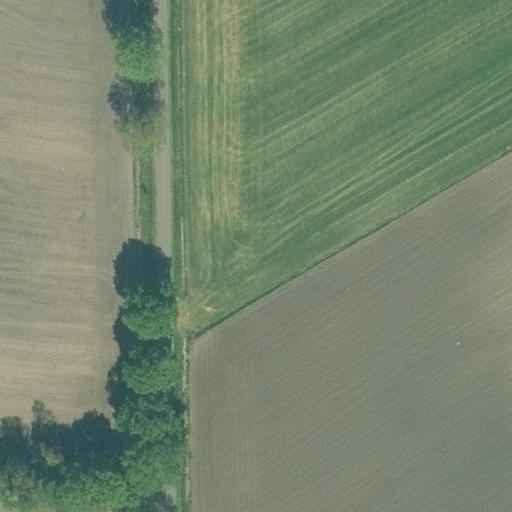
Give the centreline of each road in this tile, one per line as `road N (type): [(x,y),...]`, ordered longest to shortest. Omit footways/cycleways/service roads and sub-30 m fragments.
road 1 (unclassified): [(168,511),(158,0)]
road 2 (unknown): [(168,481),(0,479)]
